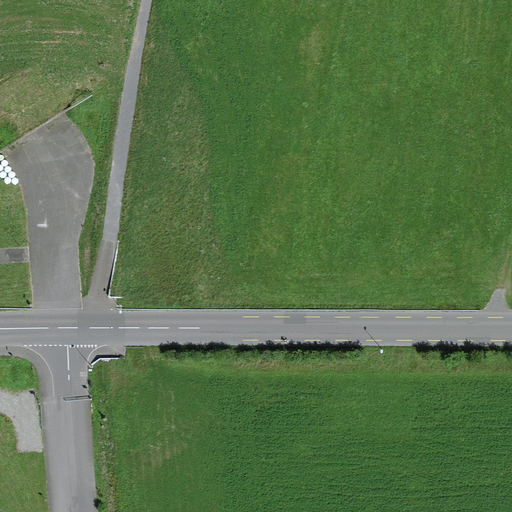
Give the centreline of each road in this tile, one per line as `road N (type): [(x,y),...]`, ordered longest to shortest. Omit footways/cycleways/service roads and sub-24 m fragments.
road 1 (unclassified): [(0,328),(511,329)]
road 2 (track): [(147,0),(94,327)]
